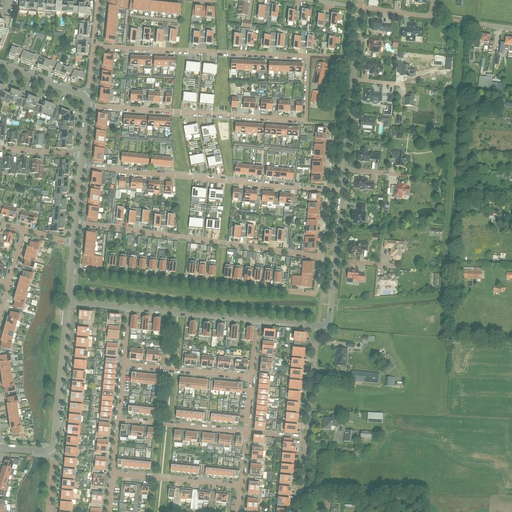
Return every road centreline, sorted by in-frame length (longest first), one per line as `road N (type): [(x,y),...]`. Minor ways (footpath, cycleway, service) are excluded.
road 1 (track): [(460,20),(441,286),(429,295),(337,302)]
road 2 (residential): [(71,269),(311,293),(318,256)]
road 3 (residential): [(318,256),(75,222)]
road 4 (residential): [(324,190),(81,166)]
road 5 (residential): [(305,120),(88,106)]
road 6 (residential): [(308,56),(94,46)]
road 7 (unclassified): [(50,449),(69,301)]
road 8 (residential): [(247,432),(118,421)]
road 9 (unclassified): [(257,319),(129,307)]
road 10 (residential): [(240,486),(113,473)]
road 11 (residential): [(251,376),(124,364)]
